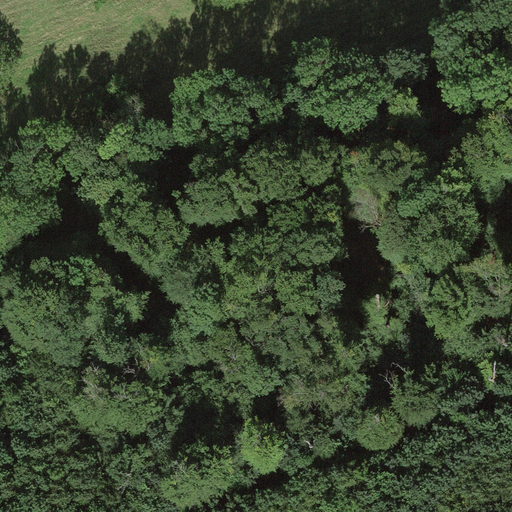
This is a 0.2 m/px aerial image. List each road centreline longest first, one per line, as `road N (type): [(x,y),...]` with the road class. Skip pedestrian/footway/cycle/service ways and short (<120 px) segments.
road 1 (track): [(0,254),(511,84)]
road 2 (track): [(221,511),(511,408)]
